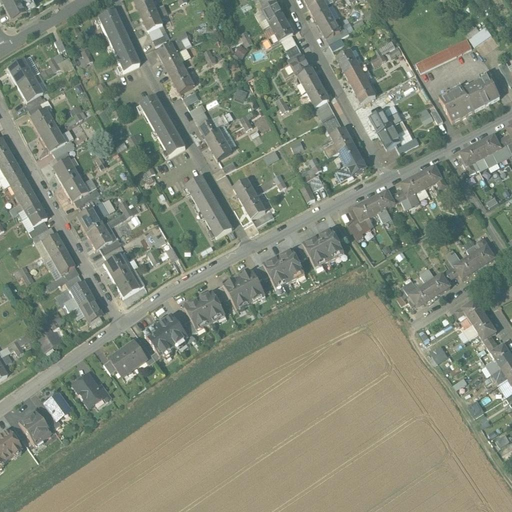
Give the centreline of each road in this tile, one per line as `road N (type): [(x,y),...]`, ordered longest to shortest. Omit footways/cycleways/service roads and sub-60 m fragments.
road 1 (track): [(330,210),(511,487)]
road 2 (residential): [(248,252),(115,0)]
road 3 (residential): [(0,103),(123,328)]
road 4 (residential): [(287,0),(388,182)]
road 5 (residential): [(388,182),(248,252)]
road 6 (residential): [(123,328),(0,413)]
road 7 (residential): [(248,252),(123,328)]
road 8 (residential): [(443,153),(510,262)]
